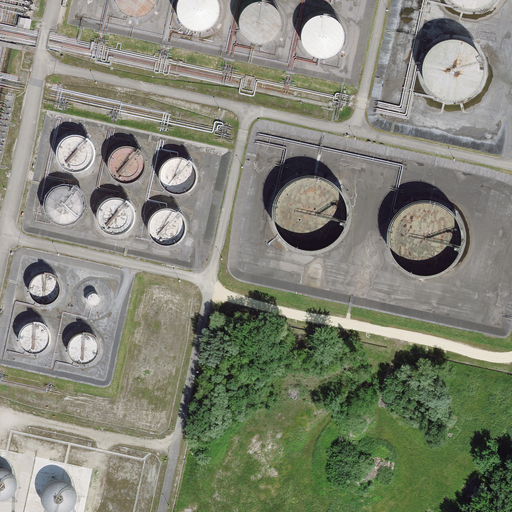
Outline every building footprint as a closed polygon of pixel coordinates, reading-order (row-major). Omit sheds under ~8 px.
[(154,10),(157,3),(157,0),(117,0),(118,1),(120,8),(125,14),(132,18),(140,18),(148,15),(154,10)] [(219,25),(222,18),(223,10),(220,2),(217,0),(187,0),(183,8),(183,15),(185,23),(190,29),(197,32),(205,33),(213,30),(219,25)] [(455,0),(460,6),(471,11),(482,11),(493,8),(501,0),(455,0)] [(280,36),(283,29),(283,21),(281,14),(276,8),(269,5),(261,4),(253,7),(247,12),(244,19),(243,27),(246,34),(251,40),(258,44),(266,44),(274,41),(280,36)] [(342,52),(346,45),(346,37),(344,29),(339,23),(331,20),(324,19),(316,22),(310,27),(307,34),(306,42),(309,50),(314,55),(321,59),(329,59),(336,57),(342,52)] [(439,98),(449,103),(461,104),(472,100),(481,92),(486,82),(486,70),(483,59),(475,51),(464,46),(453,45),(442,49),(433,56),(428,67),(427,78),(431,89),(439,98)] [(60,165),(65,171),(71,175),(78,177),(85,175),(91,171),(95,165),(97,158),(95,150),(91,144),(85,140),(78,139),(70,140),(64,144),(60,151),(59,158),(60,165)] [(111,175),(115,181),(121,185),(128,187),(135,185),(141,181),(146,175),(147,168),(145,161),(141,155),(135,151),(128,149),(121,151),(115,155),(111,161),(109,168),(111,175)] [(162,186),(166,192),(172,196),(179,197),(187,196),(193,192),(197,185),(198,178),(197,171),(193,165),(186,161),(179,159),(172,161),(166,165),(162,171),(160,178),(162,186)] [(340,234),(345,221),(346,207),(341,194),(331,184),(318,179),(304,178),(291,183),(281,193),(276,206),(275,219),(280,232),(290,243),(303,248),(317,249),(330,244),(340,234)] [(48,214),(52,220),(58,224),(65,226),(73,224),(79,220),(83,214),(84,207),(83,199),(79,193),(73,189),(65,188),(58,189),(52,193),(48,200),(46,207),(48,214)] [(101,228),(105,234),(112,238),(119,240),(126,238),(132,234),(136,228),(138,221),(136,213),(132,207),(126,203),(119,202),(111,203),(105,207),(101,214),(100,221),(101,228)] [(455,260),(461,247),(461,233),(456,220),(446,210),(434,204),(420,204),(407,209),(397,219),(391,231),(391,245),(396,258),(405,268),(418,274),(432,274),(445,269),(455,260)] [(154,239),(158,245),(164,249),(171,250),(178,249),(185,245),(189,238),(190,231),(189,224),(184,218),(178,214),(171,212),(164,214),(158,218),(154,224),(152,231),(154,239)] [(38,303),(43,305),(48,305),(54,304),(58,300),(60,295),(61,289),(59,284),(55,279),(50,277),(44,277),(39,279),(35,282),(32,288),(32,293),(34,299),(38,303)] [(27,351),(32,353),(38,354),(44,352),(48,348),(50,343),(50,337),(48,332),(45,327),(40,325),(34,325),(28,327),(24,331),(22,336),(22,341),(24,347),(27,351)] [(76,361),(81,364),(87,364),(92,362),(96,358),(99,353),(99,347),(97,342),(93,338),(88,335),(82,335),(77,337),(73,341),(70,346),(70,352),(72,357),(76,361)] [(0,503),(1,504),(8,502),(14,498),(18,492),(19,485),(17,478),(13,472),(7,469),(0,467),(0,503)] [(40,499),(41,505),(45,511),(46,511),(68,511),(71,510),(75,504),(76,497),(74,490),(70,485),(64,481),(57,480),(50,481),(44,486),(41,492),(40,499)]
